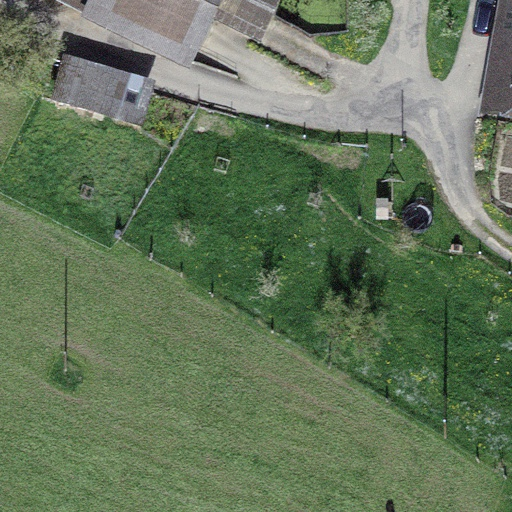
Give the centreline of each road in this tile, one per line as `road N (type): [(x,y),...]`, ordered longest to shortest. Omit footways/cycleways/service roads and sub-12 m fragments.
road 1 (unclassified): [(431,129),(327,123),(199,92),(2,0)]
road 2 (unclassified): [(431,129),(480,238),(511,254)]
road 3 (unclassified): [(406,0),(431,129)]
